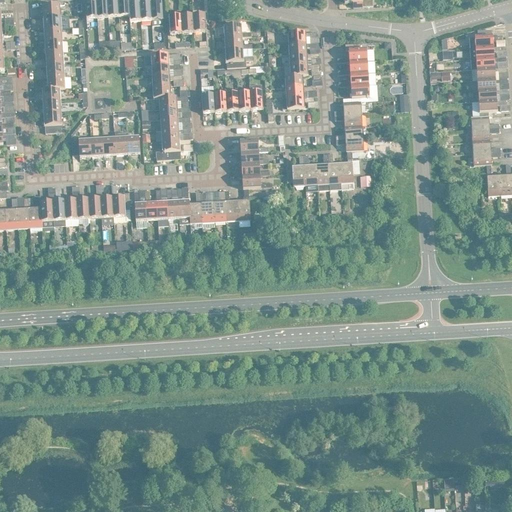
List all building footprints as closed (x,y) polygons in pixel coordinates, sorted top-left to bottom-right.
[(88,0),(90,17),(101,17),(99,0),(88,0)] [(99,0),(101,17),(112,16),(110,0),(99,0)] [(110,0),(112,16),(122,15),(121,0),(110,0)] [(121,0),(122,15),(133,15),(132,2),(133,2),(132,0),(121,0)] [(144,20),(155,19),(154,1),(148,1),(147,0),(143,0),(143,2),(144,20)] [(154,1),(155,19),(155,25),(166,24),(165,0),(158,1),(158,0),(153,0),(154,1)] [(133,20),(144,20),(143,2),(133,2),(132,2),(133,15),(133,20)] [(46,4),(46,17),(64,16),(63,3),(46,4)] [(185,32),(184,14),(184,9),(180,9),(180,15),(172,15),(173,33),(185,32)] [(208,13),(196,14),(197,32),(209,31),(208,13)] [(196,14),(184,14),(185,32),(197,32),(196,14)] [(46,17),(47,29),(65,28),(64,16),(46,17)] [(273,20),(271,29),(279,31),(281,22),(273,20)] [(227,25),(227,37),(245,36),(247,36),(255,36),(255,31),(245,32),(245,24),(227,25)] [(47,29),(48,41),(66,40),(65,28),(47,29)] [(478,36),(478,47),(496,46),(496,40),(504,39),(504,35),(498,35),(496,35),(495,35),(494,29),(480,30),(480,36),(478,36)] [(291,32),(292,43),(310,42),(314,42),(314,36),(320,35),(320,31),(312,31),(309,32),(309,31),(291,32)] [(227,37),(228,49),(246,48),(248,48),(256,48),(255,43),(246,44),(245,36),(227,37)] [(48,41),(48,53),(66,52),(66,40),(48,41)] [(292,43),(292,54),(310,53),(310,47),(322,46),(321,41),(314,42),(310,42),(292,43)] [(353,61),(370,60),(370,48),(368,48),(367,42),(348,43),(349,49),(352,49),(352,57),(340,57),(341,62),(348,62),(348,61),(353,61)] [(473,47),(473,58),(497,57),(497,50),(507,50),(507,45),(498,46),(496,46),(478,47),(473,47)] [(246,48),(228,49),(229,61),(230,61),(230,67),(249,66),(249,60),(256,60),(256,55),(247,55),(246,48)] [(48,53),(49,65),(67,63),(66,52),(48,53)] [(154,54),(155,65),(173,64),(176,64),(183,63),(186,63),(185,52),(175,53),(172,53),(154,54)] [(292,54),(293,65),(311,64),(311,58),(322,57),(322,52),(315,53),(310,53),(292,54)] [(474,69),(480,69),(498,67),(497,61),(509,61),(509,56),(499,57),(497,57),(473,58),(474,69)] [(353,73),(371,72),(370,60),(353,61),(353,69),(341,69),(341,74),(349,74),(349,73),(353,73)] [(49,65),(50,77),(68,76),(67,63),(49,65)] [(155,65),(155,76),(173,75),(173,69),(183,68),(183,63),(176,64),(173,64),(155,65)] [(293,65),(294,75),(294,76),(306,75),(316,75),(316,74),(316,68),(323,68),(323,63),(315,63),(315,64),(311,64),(293,65)] [(480,69),(480,79),(498,78),(498,72),(510,71),(509,67),(500,67),(500,68),(498,68),(498,67),(480,69)] [(453,71),(445,71),(445,80),(453,79),(453,71)] [(354,85),(372,84),(371,72),(353,73),(354,81),(342,81),(342,86),(350,86),(350,85),(354,85)] [(155,76),(156,86),(174,85),(173,79),(185,78),(185,74),(178,74),(173,75),(155,76)] [(0,90),(3,90),(3,84),(16,83),(15,75),(0,76),(0,90)] [(288,76),(289,87),(307,86),(306,75),(294,76),(294,75),(288,76)] [(50,77),(51,88),(51,89),(63,88),(69,88),(68,76),(50,77)] [(480,79),(481,90),(499,89),(499,83),(510,82),(510,77),(500,78),(498,78),(480,79)] [(346,101),(346,102),(356,102),(363,102),(363,101),(364,101),(381,100),(380,84),(372,84),(354,85),(355,97),(351,98),(351,101),(346,101)] [(156,98),(162,98),(162,97),(175,96),(174,96),(174,85),(156,86),(156,98)] [(289,87),(289,98),(307,97),(307,90),(319,90),(318,85),(311,85),(311,86),(307,86),(289,87)] [(225,93),(217,93),(218,111),(230,110),(229,92),(229,87),(225,88),(225,93)] [(237,92),(229,92),(230,110),(242,110),(241,92),(241,87),(237,87),(237,92)] [(45,89),(46,101),(64,100),(63,88),(51,89),(51,88),(45,89)] [(218,111),(217,93),(217,88),(213,88),(213,93),(205,93),(206,111),(218,111)] [(482,101),(500,100),(499,94),(511,93),(511,88),(501,89),(499,89),(481,90),(476,90),(476,101),(482,101)] [(0,90),(0,101),(4,101),(3,95),(14,94),(14,89),(6,90),(3,90),(0,90)] [(253,91),(241,92),(242,110),(254,109),(253,91)] [(265,91),(253,91),(254,109),(266,109),(265,91)] [(162,98),(163,108),(181,107),(180,101),(190,100),(190,95),(183,96),(180,96),(174,96),(175,96),(162,97),(162,98)] [(307,97),(289,98),(290,109),(308,108),(308,101),(317,101),(317,96),(309,97),(307,97)] [(483,112),(484,116),(491,116),(491,111),(500,111),(500,104),(511,104),(511,99),(502,100),(500,100),(482,101),(482,112),(483,112)] [(0,111),(4,111),(4,105),(16,105),(16,100),(8,100),(8,101),(4,101),(0,101),(0,111)] [(46,101),(47,113),(64,112),(64,100),(46,101)] [(337,111),(338,115),(365,113),(364,101),(363,101),(363,102),(356,102),(346,102),(347,110),(337,111)] [(411,102),(403,102),(404,111),(411,111),(411,102)] [(163,108),(163,119),(181,117),(181,118),(184,117),(184,111),(191,111),(191,106),(183,106),(183,107),(181,107),(163,108)] [(461,110),(450,110),(451,118),(462,117),(461,110)] [(0,111),(0,122),(5,122),(5,116),(16,115),(16,111),(9,111),(4,112),(4,111),(0,111)] [(64,112),(47,113),(47,125),(48,125),(49,132),(65,131),(64,124),(65,124),(64,112)] [(347,119),(348,127),(366,126),(365,113),(338,115),(338,120),(347,119)] [(474,117),(475,129),(502,127),(502,123),(492,123),(492,116),(491,116),(484,116),(474,117)] [(163,119),(164,129),(182,128),(182,122),(194,121),(193,117),(186,117),(184,117),(181,118),(181,117),(163,119)] [(153,119),(145,120),(145,128),(154,127),(153,119)] [(0,133),(6,133),(10,133),(14,132),(13,126),(17,126),(17,122),(9,122),(5,122),(0,122),(0,133)] [(339,135),(339,139),(366,138),(366,126),(348,127),(348,134),(339,135)] [(164,129),(165,140),(183,139),(185,139),(193,138),(194,138),(194,132),(194,127),(186,128),(187,128),(182,128),(164,129)] [(475,129),(475,141),(493,140),(493,133),(502,132),(502,127),(475,129)] [(0,145),(6,145),(6,137),(18,137),(17,132),(14,132),(10,133),(6,133),(0,133),(0,145)] [(142,133),(130,134),(131,153),(143,153),(142,133)] [(153,133),(145,134),(146,141),(153,141),(153,133)] [(118,134),(106,135),(107,155),(119,154),(118,134)] [(130,134),(118,134),(119,154),(131,153),(130,134)] [(106,135),(94,136),(95,156),(107,155),(106,135)] [(95,156),(94,136),(81,137),(81,140),(75,140),(75,156),(83,155),(83,156),(95,156)] [(183,139),(165,140),(165,151),(159,151),(160,159),(184,158),(183,143),(193,143),(193,138),(185,139),(183,139)] [(349,151),(350,151),(355,150),(355,151),(367,150),(366,138),(339,139),(339,144),(349,143),(349,151)] [(243,140),(244,152),(262,151),(264,151),(271,150),(271,146),(261,146),(261,139),(243,140)] [(475,141),(476,153),(503,151),(503,147),(494,147),(493,140),(475,141)] [(351,162),(343,163),(345,183),(357,182),(356,162),(355,162),(355,158),(355,151),(355,150),(350,151),(351,162)] [(244,152),(245,164),(262,163),(264,163),(272,162),(272,158),(262,158),(262,151),(244,152)] [(489,165),(494,164),(495,164),(494,157),(504,156),(503,151),(476,153),(477,165),(489,165)] [(319,164),(321,184),(321,190),(333,189),(331,153),(326,153),(327,164),(319,164)] [(335,153),(331,153),(333,189),(345,188),(345,183),(343,163),(336,163),(335,153)] [(296,185),(308,185),(307,154),(302,155),(303,165),(295,166),(295,168),(289,169),(290,182),(296,181),(296,185)] [(308,185),(321,184),(319,164),(312,165),(311,154),(307,154),(308,185)] [(245,164),(245,176),(263,175),(265,175),(273,174),(272,170),(263,170),(262,163),(245,164)] [(494,164),(489,165),(490,171),(490,176),(491,196),(503,195),(502,175),(495,176),(494,164)] [(509,175),(502,175),(503,195),(511,194),(511,164),(509,164),(509,175)] [(246,188),(247,188),(251,188),(264,187),(266,187),(273,186),(273,182),(264,183),(263,175),(245,176),(246,188)] [(374,175),(363,175),(364,186),(374,185),(374,175)] [(115,196),(116,216),(129,215),(128,208),(133,208),(132,192),(127,192),(128,196),(120,196),(119,184),(115,184),(115,192),(116,196),(115,196)] [(0,197),(1,198),(0,190),(11,189),(10,185),(0,185),(0,197)] [(182,218),(193,217),(192,203),(192,199),(186,199),(185,187),(180,188),(181,195),(181,200),(182,218)] [(171,218),(182,218),(181,200),(175,200),(174,188),(170,188),(170,196),(171,200),(170,200),(171,218)] [(248,200),(240,200),(241,220),(254,219),(252,199),(252,200),(252,195),(251,188),(247,188),(248,200)] [(150,219),(161,219),(160,201),(153,201),(153,189),(148,190),(149,197),(149,202),(150,219)] [(161,219),(171,218),(170,200),(164,201),(164,189),(159,189),(159,196),(160,196),(160,201),(161,219)] [(79,195),(79,198),(81,218),(93,218),(91,198),(91,197),(90,197),(89,196),(87,196),(85,197),(85,199),(84,199),(84,194),(83,194),(83,190),(75,190),(76,195),(79,195)] [(223,201),(216,202),(217,221),(229,221),(227,190),(223,191),(223,201)] [(232,190),(227,190),(229,221),(241,220),(240,200),(233,201),(232,190)] [(43,201),(44,207),(45,220),(57,220),(55,200),(55,196),(59,196),(59,191),(51,192),(52,197),(51,197),(50,197),(49,198),(48,199),(48,200),(43,201)] [(139,220),(150,219),(149,202),(143,202),(142,191),(137,192),(138,199),(138,202),(139,220)] [(208,191),(204,192),(205,222),(217,221),(216,202),(209,202),(208,191)] [(193,217),(193,223),(205,222),(204,192),(199,192),(200,203),(192,203),(193,217)] [(36,196),(31,197),(33,227),(45,226),(45,220),(44,207),(37,207),(36,196)] [(103,197),(105,217),(116,216),(115,196),(103,197)] [(15,208),(8,209),(9,229),(21,228),(20,208),(20,205),(19,197),(15,198),(15,208)] [(27,208),(20,208),(21,228),(33,227),(31,197),(27,197),(27,208)] [(91,198),(93,218),(105,217),(103,197),(91,198)] [(68,199),(69,219),(81,218),(79,198),(68,199)] [(55,200),(57,220),(69,219),(68,199),(55,200)] [(0,229),(9,229),(8,209),(0,209),(0,201),(0,229)] [(260,227),(255,227),(255,235),(261,235),(264,235),(263,227),(260,227)] [(135,240),(127,240),(127,249),(135,248),(135,240)] [(456,478),(447,479),(447,490),(457,489),(456,478)]
